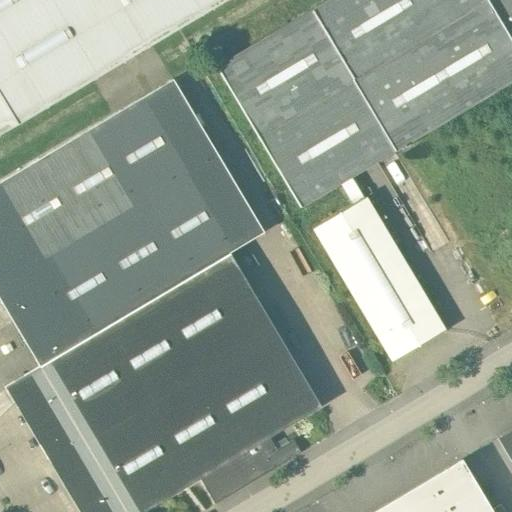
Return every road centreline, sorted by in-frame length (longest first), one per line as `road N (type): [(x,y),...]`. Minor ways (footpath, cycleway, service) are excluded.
road 1 (residential): [(511,360),(251,511)]
road 2 (unknown): [(0,152),(255,0)]
